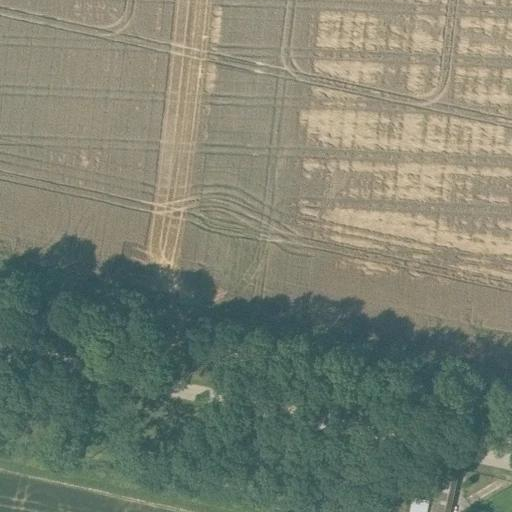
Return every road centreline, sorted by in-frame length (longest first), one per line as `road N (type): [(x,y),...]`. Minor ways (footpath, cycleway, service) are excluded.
road 1 (track): [(0,275),(511,388)]
road 2 (unclassified): [(511,464),(0,352)]
road 3 (track): [(126,379),(189,424),(293,471),(304,483),(308,511)]
road 4 (track): [(20,356),(79,344),(181,355),(194,299)]
